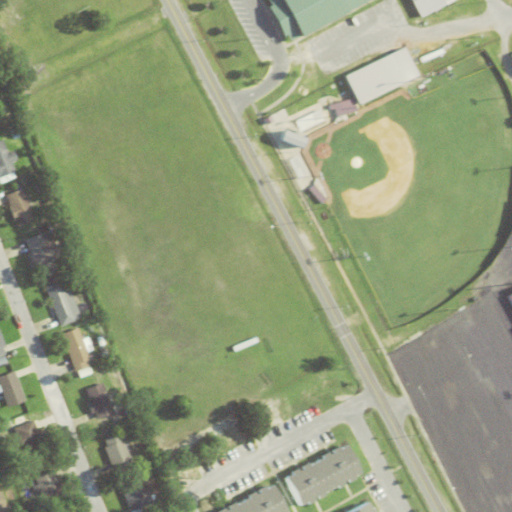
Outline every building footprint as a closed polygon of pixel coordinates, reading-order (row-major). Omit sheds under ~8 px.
[(369,0),(345,13),(346,15),(298,41),(296,38),(286,44),(266,8),(269,7),(265,0),(369,0)] [(452,0),(418,19),(408,0),(452,0)] [(343,76),(402,47),(415,75),(356,103),(343,76)] [(417,58),(441,49),(442,53),(419,63),(417,58)] [(356,111),(335,116),(333,108),(328,109),(327,104),(352,98),(356,111)] [(9,130),(20,125),(24,135),(13,139),(9,130)] [(278,142),(281,133),(302,142),(298,151),(278,142)] [(14,171),(0,177),(0,139),(1,139),(7,154),(13,151),(17,161),(11,163),(14,171)] [(308,190),(313,186),(325,200),(320,204),(308,190)] [(14,222),(13,222),(7,207),(8,207),(4,196),(21,189),(34,220),(16,228),(14,222)] [(53,242),(59,257),(50,261),(55,273),(40,279),(36,270),(33,271),(27,254),(28,253),(23,241),(40,234),(44,245),(53,242)] [(69,292),(79,318),(73,320),(74,322),(59,328),(44,288),(59,282),(64,294),(69,292)] [(65,350),(66,349),(60,335),(77,328),(89,360),(85,362),(87,368),(74,373),(65,350)] [(95,339),(100,337),(103,346),(98,348),(95,339)] [(231,348),(254,338),(256,343),(233,353),(231,348)] [(100,352),(105,351),(108,358),(103,360),(100,352)] [(0,387),(0,372),(13,368),(19,383),(18,383),(24,398),(6,404),(0,387)] [(96,421),(93,414),(90,415),(86,405),(88,404),(83,390),(101,384),(113,415),(96,421)] [(37,424),(47,447),(29,455),(22,441),(19,442),(12,425),(31,417),(35,425),(37,424)] [(113,466),(110,467),(103,448),(106,447),(104,440),(119,434),(128,457),(129,457),(133,466),(116,472),(113,466)] [(346,483),(342,485),(343,488),(336,491),(335,489),(333,490),(333,491),(331,492),(330,492),(327,494),(327,495),(324,496),(324,495),(321,496),(323,499),(316,502),(315,500),(311,502),(313,504),(306,508),(305,505),(302,506),(303,508),(300,509),(300,508),(298,509),(284,482),(286,481),(285,480),(288,479),(288,480),(290,479),(289,476),(296,472),(297,475),(301,473),(299,470),(306,467),(307,470),(310,469),(309,467),(311,466),(312,467),(316,465),(316,464),(318,463),(321,462),(319,459),(326,456),(328,459),(331,457),(330,454),(336,450),(338,453),(340,452),(339,451),(342,450),(342,451),(345,449),(359,476),(352,480),(353,482),(347,485),(346,483)] [(45,503),(39,488),(33,490),(31,484),(36,482),(33,473),(53,466),(64,496),(45,503)] [(128,511),(119,489),(138,482),(148,505),(131,511),(128,511)] [(226,511),(225,510),(232,507),(233,510),(236,509),(235,507),(238,506),(238,507),(242,505),(242,504),(244,503),(247,502),(245,499),(252,496),(254,499),(257,497),(256,494),(262,490),(264,493),(266,492),(265,491),(268,489),(268,491),(271,489),(282,511),(226,511)] [(375,511),(369,501),(346,511),(375,511)]
